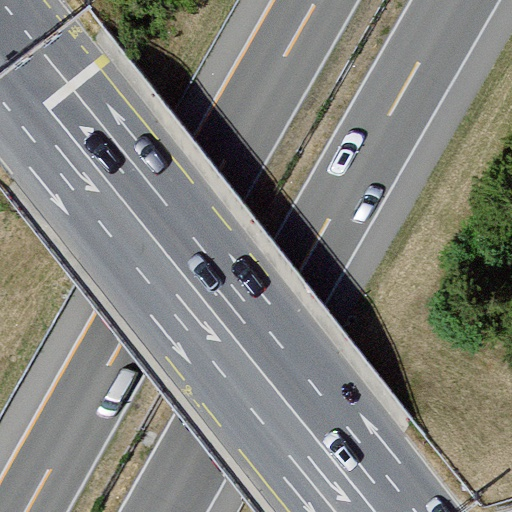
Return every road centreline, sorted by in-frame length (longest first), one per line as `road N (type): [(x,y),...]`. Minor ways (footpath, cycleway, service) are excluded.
road 1 (secondary): [(375,511),(1,48)]
road 2 (motorway): [(165,511),(457,0)]
road 3 (motorway): [(317,0),(26,511)]
